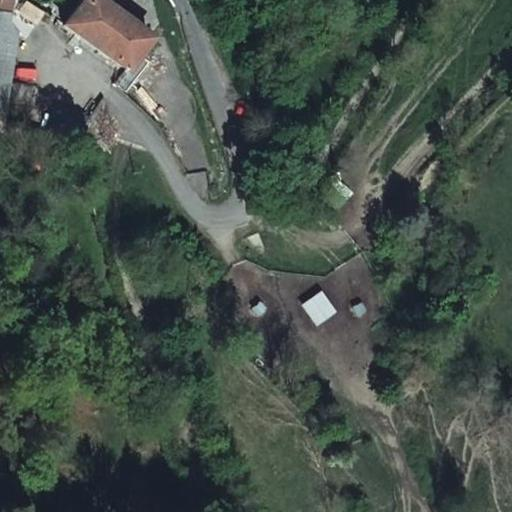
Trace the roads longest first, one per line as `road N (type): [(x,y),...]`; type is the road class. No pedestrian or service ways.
road 1 (track): [(117,104),(113,257),(218,511)]
road 2 (residential): [(180,0),(241,175),(236,214),(205,221),(117,104)]
